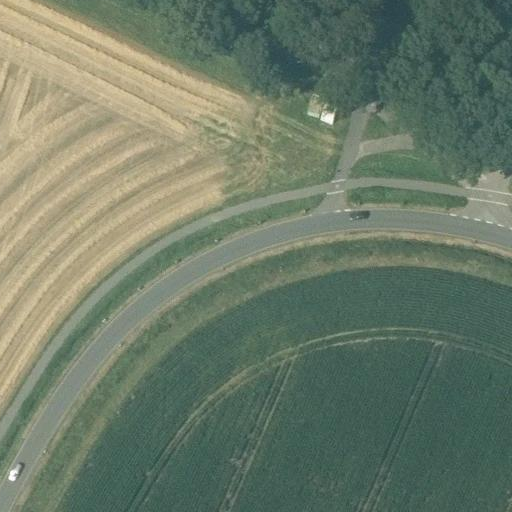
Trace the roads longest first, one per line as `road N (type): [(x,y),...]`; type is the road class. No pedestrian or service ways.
road 1 (tertiary): [(0,508),(48,418),(107,339),(199,267),(302,227),(368,220),(427,222),(511,241)]
road 2 (unclassified): [(178,0),(353,84),(488,204)]
